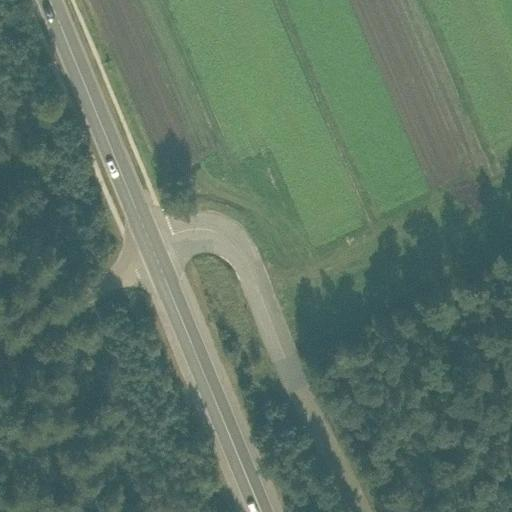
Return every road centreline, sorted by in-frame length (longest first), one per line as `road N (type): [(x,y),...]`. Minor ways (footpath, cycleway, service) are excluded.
road 1 (unclassified): [(359,511),(287,368),(238,242),(190,226),(151,247)]
road 2 (tertiary): [(151,247),(261,511)]
road 3 (tertiary): [(48,0),(151,247)]
road 4 (unclassified): [(0,349),(151,247)]
